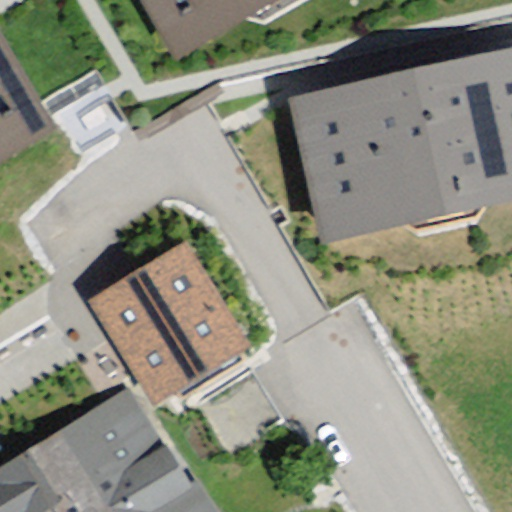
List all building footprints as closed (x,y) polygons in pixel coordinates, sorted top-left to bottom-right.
[(266,0),(144,0),(174,52),(266,0)] [(0,155),(49,127),(0,42),(0,155)] [(511,200),(511,54),(297,97),(324,237),(511,200)] [(98,301),(156,396),(244,343),(187,248),(98,301)] [(0,471),(0,511),(207,511),(132,390),(0,471)]
